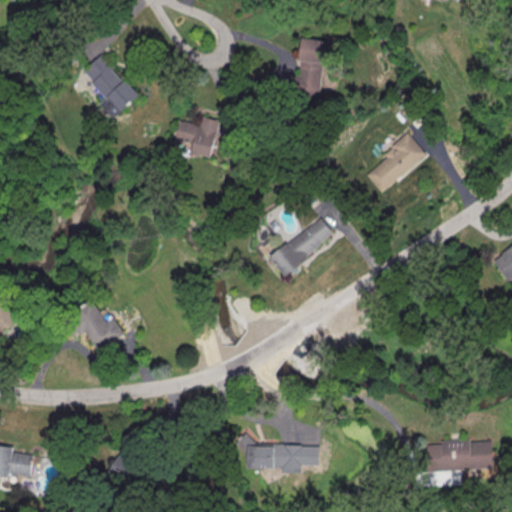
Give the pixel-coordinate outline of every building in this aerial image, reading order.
[(328,40),(302,37),(297,74),(290,73),(287,93),(320,97),(328,40)] [(138,94),(100,54),(82,71),(106,96),(99,103),(113,118),(138,94)] [(176,139),(194,142),(192,153),(211,156),(218,119),(200,116),(199,123),(180,120),(176,139)] [(425,154),(410,134),(364,170),(379,190),(425,154)] [(269,255),(283,273),(333,235),(320,217),(269,255)] [(511,246),(493,257),(507,281),(511,277),(511,246)] [(20,317),(0,297),(0,331),(3,335),(20,317)] [(87,331),(100,350),(126,333),(114,316),(108,320),(94,299),(71,314),(83,333),(87,331)] [(493,467),(492,439),(442,441),(442,443),(423,444),(425,486),(443,485),(442,470),(493,467)] [(37,454),(15,451),(16,447),(0,444),(0,472),(34,477),(37,454)] [(110,469),(123,480),(135,466),(122,455),(110,469)]
